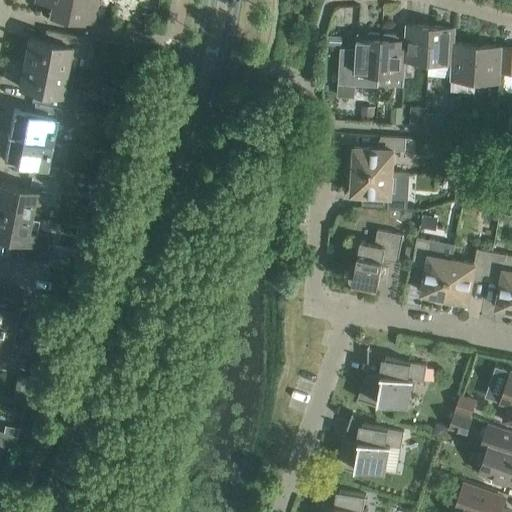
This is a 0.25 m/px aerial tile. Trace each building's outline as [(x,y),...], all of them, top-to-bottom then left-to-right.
[(37,0),(62,5),(60,14),(42,11),(41,12),(93,22),(97,2),(96,0),(37,0)] [(429,61),(431,25),(406,24),(405,39),(406,39),(405,59),(406,59),(429,61)] [(456,27),(431,25),(429,61),(452,62),(453,62),(454,43),(455,43),(456,27)] [(85,57),(89,37),(46,29),(46,30),(53,31),(51,41),(28,37),(23,62),(74,72),(77,56),(85,57)] [(357,47),(341,46),(338,83),(340,83),(340,82),(355,83),(356,72),(378,73),(378,85),(379,85),(379,82),(382,38),(380,38),(380,32),(369,31),(369,37),(357,36),(357,47)] [(396,33),(385,33),(385,38),(382,38),(379,82),(404,84),(406,59),(405,59),(406,39),(405,39),(395,39),(396,33)] [(329,34),(328,45),(341,45),(342,35),(341,35),(329,34)] [(476,80),(478,44),(455,43),(454,43),(453,62),(452,62),(451,78),(476,80)] [(500,81),(501,71),(503,46),(478,44),(476,80),(500,81)] [(511,46),(503,46),(501,71),(511,72),(511,46)] [(74,72),(23,62),(18,86),(34,89),(32,101),(35,101),(75,109),(79,89),(71,87),(74,72)] [(72,125),(75,109),(35,101),(33,112),(14,108),(9,134),(50,142),(55,117),(63,119),(62,123),(72,125)] [(411,105),(410,121),(424,122),(425,112),(425,106),(411,105)] [(450,111),(449,124),(471,125),(472,112),(454,111),(450,111)] [(483,125),(495,125),(496,112),(484,111),(483,125)] [(424,122),(424,124),(443,125),(443,113),(425,112),(424,122)] [(115,117),(112,134),(124,136),(127,120),(115,117)] [(50,142),(9,134),(4,159),(30,164),(28,175),(32,175),(69,183),(70,177),(57,174),(58,168),(45,166),(50,142)] [(406,150),(407,136),(381,135),(381,147),(355,145),(354,155),(350,155),(349,168),(393,171),(394,149),(406,150)] [(449,156),(448,166),(457,166),(457,156),(449,156)] [(104,157),(100,171),(112,175),(116,160),(104,157)] [(391,193),(393,171),(349,168),(348,182),(353,182),(352,192),(378,194),(377,206),(402,208),(403,194),(391,193)] [(73,184),(69,183),(32,175),(29,187),(0,181),(0,210),(39,218),(42,203),(55,205),(58,190),(71,193),(73,184)] [(39,218),(0,210),(0,238),(19,242),(16,255),(44,261),(48,241),(49,235),(36,232),(39,218)] [(398,261),(404,233),(378,228),(375,242),(361,240),(356,265),(352,264),(349,277),(349,280),(351,282),(353,283),(366,285),(367,281),(379,283),(384,258),(398,261)] [(444,301),(453,257),(441,255),(443,241),(418,236),(412,263),(427,266),(422,291),(432,293),(431,298),(444,301)] [(406,246),(405,255),(412,257),(414,247),(406,246)] [(473,275),(487,278),(493,250),(478,247),(475,261),(453,257),(444,301),(458,303),(459,298),(468,300),(473,275)] [(51,250),(48,265),(60,267),(63,252),(51,250)] [(511,313),(511,253),(493,250),(487,278),(502,281),(497,306),(507,308),(506,312),(511,313)] [(31,318),(15,315),(17,308),(0,304),(0,347),(3,349),(0,364),(0,365),(15,369),(21,338),(27,339),(31,318)] [(383,376),(366,373),(358,397),(378,404),(379,403),(378,403),(380,398),(408,403),(413,377),(425,380),(427,363),(386,356),(383,371),(382,371),(382,372),(383,372),(383,376)] [(511,369),(500,401),(509,404),(504,420),(511,422),(511,369)] [(25,406),(28,394),(14,391),(12,403),(25,406)] [(455,409),(470,415),(476,399),(460,394),(455,409)] [(450,427),(467,433),(473,416),(456,410),(450,427)] [(511,428),(489,421),(483,439),(490,441),(480,470),(511,481),(511,428)] [(335,463),(356,470),(356,469),(357,465),(385,470),(390,444),(402,446),(405,430),(363,422),(361,437),(359,437),(359,438),(361,438),(360,443),(343,440),(335,463)] [(436,422),(433,434),(445,437),(448,426),(436,422)] [(0,443),(0,457),(6,459),(9,445),(0,443)] [(464,510),(463,511),(511,511),(511,510),(491,503),(495,493),(464,482),(455,507),(464,510)] [(369,510),(369,509),(364,508),(367,493),(340,488),(338,503),(337,503),(336,504),(338,505),(337,509),(320,506),(318,511),(366,511),(367,510),(369,510)]
